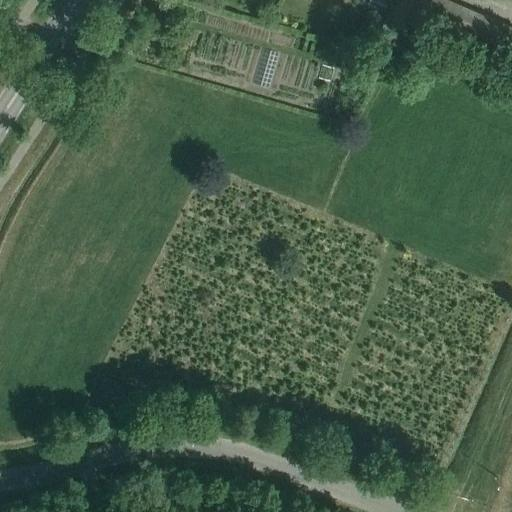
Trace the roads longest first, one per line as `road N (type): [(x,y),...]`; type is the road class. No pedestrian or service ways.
road 1 (unclassified): [(399,511),(220,447),(144,448),(0,479)]
road 2 (secondary): [(0,120),(79,0)]
